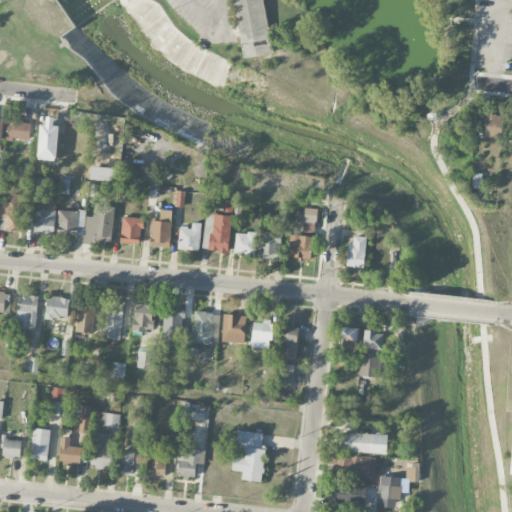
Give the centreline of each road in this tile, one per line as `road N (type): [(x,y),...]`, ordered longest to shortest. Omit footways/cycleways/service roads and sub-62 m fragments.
road 1 (residential): [(414,305),(0,260)]
road 2 (residential): [(304,511),(340,192)]
road 3 (residential): [(191,511),(0,491)]
